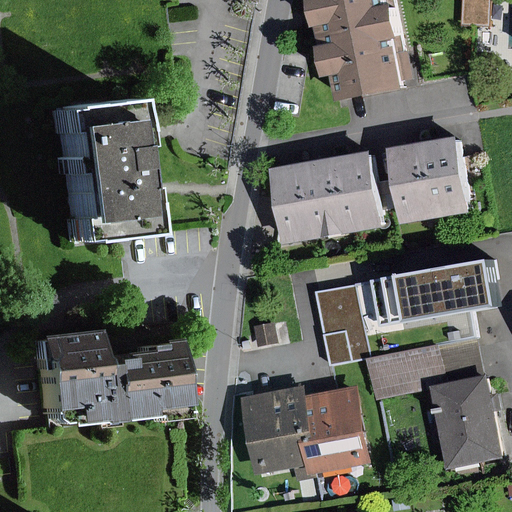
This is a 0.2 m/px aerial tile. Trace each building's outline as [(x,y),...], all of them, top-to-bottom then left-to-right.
[(404,0),(334,0),(353,96),(420,83),(404,0)] [(467,0),(467,21),(494,21),(494,0),(467,0)] [(137,100),(62,108),(82,247),(154,235),(150,188),(142,189),(142,183),(137,148),(143,147),(137,100)] [(465,134),(432,140),(446,216),(479,210),(465,134)] [(432,140),(399,146),(414,222),(446,216),(432,140)] [(379,149),(346,156),(360,231),(393,225),(379,149)] [(346,156),(313,161),(328,237),(360,231),(346,156)] [(313,161),(280,167),(294,244),(328,237),(313,161)] [(501,258),(327,290),(340,363),(381,356),(388,396),(441,386),(457,469),(511,458),(511,436),(488,311),(510,307),(501,258)] [(106,320),(32,333),(50,434),(191,409),(181,353),(114,365),(106,320)] [(284,340),(280,321),(261,325),(266,344),(284,340)] [(313,385),(251,396),(265,473),(302,466),(314,464),(310,440),(322,437),(315,395),(313,385)] [(366,386),(315,395),(322,437),(310,440),(314,464),(302,466),(305,479),(381,465),(366,386)]
